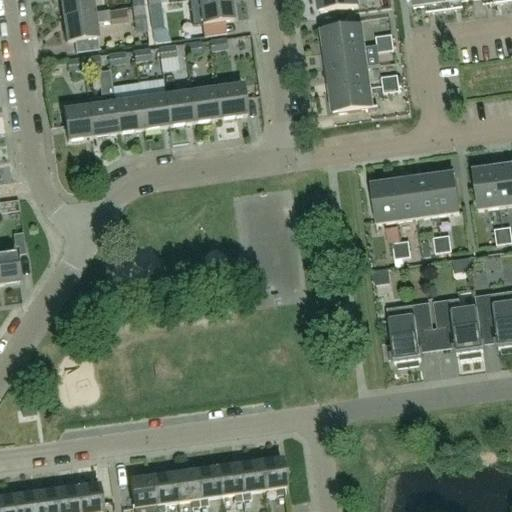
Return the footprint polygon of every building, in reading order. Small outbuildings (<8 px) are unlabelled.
[(90,0),(60,0),(63,19),(93,15),(90,0)] [(130,0),(132,10),(143,8),(142,0),(130,0)] [(232,22),(229,0),(198,0),(202,26),(232,22)] [(358,9),(357,0),(317,0),(320,16),(321,16),(321,15),(358,9)] [(511,0),(406,0),(407,4),(413,3),(414,10),(426,8),(427,15),(427,16),(427,17),(463,12),(463,11),(462,11),(461,3),(483,0),(484,8),(484,9),(511,4),(511,0)] [(143,8),(132,10),(135,34),(147,33),(143,8)] [(109,13),(93,15),(63,19),(66,45),(74,43),(76,55),(99,52),(95,25),(110,23),(109,13)] [(161,14),(150,16),(152,32),(163,31),(161,14)] [(325,55),(364,50),(361,29),(323,34),(323,33),(322,33),(325,55)] [(377,48),(393,46),(392,38),(376,40),(377,48)] [(209,43),(209,44),(210,54),(226,52),(225,40),(209,43)] [(183,46),(183,47),(185,57),(201,55),(199,44),(183,46)] [(378,56),(394,54),(393,46),(377,48),(378,56)] [(158,50),(160,61),(175,59),(174,47),(158,50)] [(328,76),(367,70),(364,50),(325,55),(328,76)] [(131,53),(134,63),(134,65),(150,62),(148,51),(131,53)] [(125,66),(123,54),(107,56),(109,68),(125,66)] [(100,69),(98,59),(98,58),(82,60),(83,71),(100,69)] [(68,73),(83,71),(82,60),(66,62),(68,73)] [(331,96),(370,91),(367,70),(328,76),(331,96)] [(398,78),(382,80),(383,89),(399,86),(398,78)] [(399,86),(383,89),(384,97),(400,94),(399,86)] [(215,91),(220,122),(246,118),(241,87),(215,91)] [(220,122),(215,91),(190,94),(194,125),(220,122)] [(370,91),(331,96),(334,117),(378,111),(378,109),(372,110),(370,91)] [(194,125),(190,94),(165,98),(169,129),(194,125)] [(169,129),(165,98),(139,102),(144,133),(169,129)] [(144,133),(139,102),(114,105),(118,136),(144,133)] [(89,109),(93,140),(118,136),(114,105),(89,109)] [(93,140),(89,109),(63,112),(67,144),(93,140)] [(499,211),(511,209),(511,169),(494,172),(499,211)] [(472,176),(473,176),(479,214),(499,211),(494,172),(472,175),(472,176)] [(455,178),(433,181),(439,219),(459,217),(454,179),(455,179),(455,178)] [(413,183),(418,222),(439,219),(433,181),(413,183)] [(397,225),(418,222),(413,183),(392,186),(397,225)] [(392,186),(371,189),(378,234),(379,234),(378,228),(397,225),(392,186)] [(503,232),(505,248),(511,246),(511,240),(511,231),(503,232)] [(497,249),(505,248),(503,232),(495,233),(497,249)] [(449,239),(441,240),(444,256),(452,255),(449,239)] [(436,257),(444,256),(441,240),(433,241),(436,257)] [(409,245),(401,246),(403,262),(411,261),(409,245)] [(395,263),(403,262),(401,246),(393,247),(395,263)] [(0,255),(0,287),(19,285),(15,254),(0,255)] [(415,280),(428,279),(427,261),(414,261),(415,280)] [(511,295),(476,300),(480,328),(490,327),(490,330),(491,330),(491,337),(497,336),(499,352),(502,352),(502,356),(511,355),(511,295)] [(484,355),(480,328),(476,300),(477,311),(461,314),(459,303),(434,306),(438,334),(448,333),(448,336),(449,336),(450,343),(455,342),(457,358),(460,358),(461,362),(481,359),(481,355),(484,355)] [(429,307),(387,313),(392,349),(388,350),(390,363),(394,362),(395,367),(398,367),(398,371),(419,368),(418,364),(421,363),(419,347),(424,346),(423,339),(424,339),(423,336),(433,335),(429,307)] [(426,352),(427,361),(456,359),(456,349),(426,352)] [(35,409),(21,411),(22,419),(36,417),(35,409)] [(44,421),(24,424),(27,439),(46,436),(44,421)] [(259,465),(263,494),(276,492),(277,499),(286,498),(285,491),(286,491),(281,462),(259,465)] [(238,468),(243,504),(251,502),(250,496),(263,494),(259,465),(238,468)] [(217,471),(221,500),(234,498),(235,505),(243,504),(238,468),(217,471)] [(195,474),(200,510),(208,508),(207,502),(221,500),(217,471),(195,474)] [(174,477),(178,506),(191,504),(192,511),(200,510),(195,474),(174,477)] [(152,480),(156,511),(165,511),(165,508),(178,506),(174,477),(152,480)] [(156,511),(152,480),(130,483),(134,511),(156,511)] [(76,490),(79,511),(101,511),(98,487),(76,490)] [(55,493),(57,511),(79,511),(76,490),(55,493)] [(34,496),(35,511),(57,511),(55,493),(34,496)] [(12,499),(13,511),(35,511),(34,496),(12,499)] [(0,501),(0,511),(13,511),(12,499),(0,501)]
